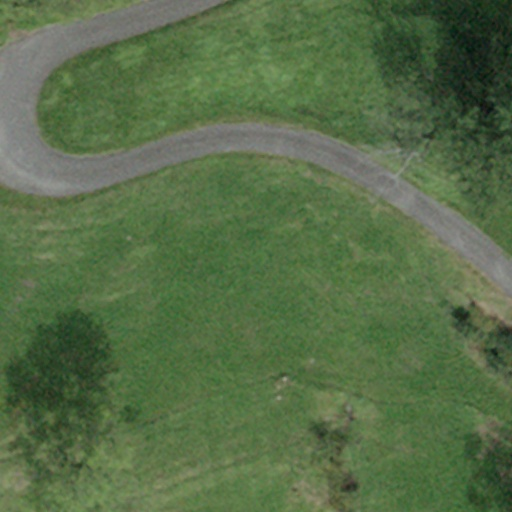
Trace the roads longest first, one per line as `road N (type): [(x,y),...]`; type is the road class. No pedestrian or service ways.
road 1 (track): [(511,283),(431,216),(344,160),(280,138),(205,140),(71,178),(30,169),(1,144),(0,131)]
road 2 (track): [(0,104),(14,73),(43,51),(185,0)]
